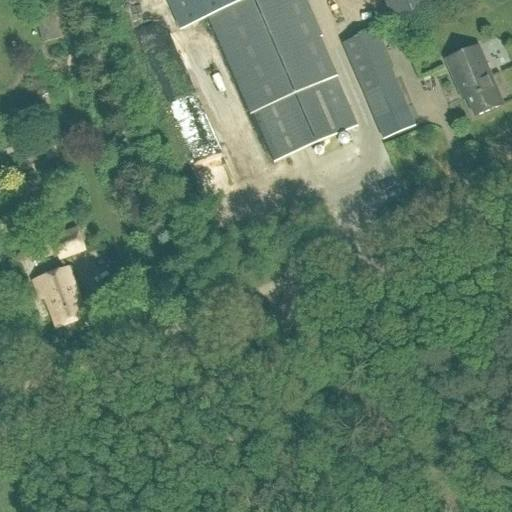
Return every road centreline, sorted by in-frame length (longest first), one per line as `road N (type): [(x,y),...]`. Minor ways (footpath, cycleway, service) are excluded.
road 1 (tertiary): [(0,433),(511,215)]
road 2 (track): [(269,318),(332,413),(422,478),(436,511)]
